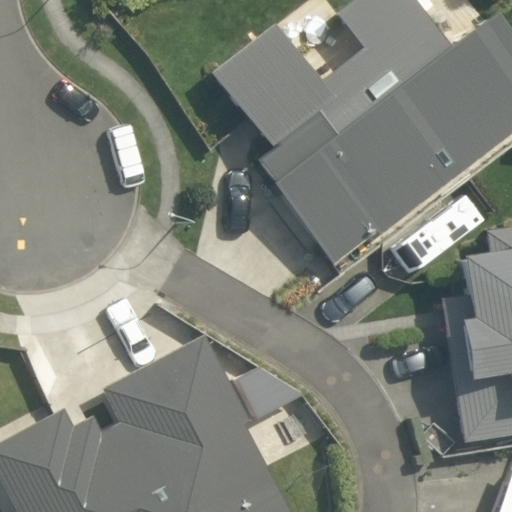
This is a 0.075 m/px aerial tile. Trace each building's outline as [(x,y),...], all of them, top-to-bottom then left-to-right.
[(371,237),(511,127),(511,55),(481,16),(441,47),(405,0),(345,0),(326,16),(353,49),(308,84),(265,24),(201,74),(259,149),(266,143),(270,148),(250,163),(266,182),(261,186),(324,265),(368,234),(371,237)] [(511,226),(478,232),(481,254),(447,259),(453,297),(433,300),(454,443),(511,434),(511,226)] [(281,511),(237,425),(243,422),(196,337),(94,390),(112,424),(92,433),(83,417),(64,427),(55,410),(0,438),(0,494),(9,511),(281,511)] [(252,369),(229,380),(248,421),(295,396),(252,369)] [(511,511),(511,465),(506,464),(487,511),(511,511)]
